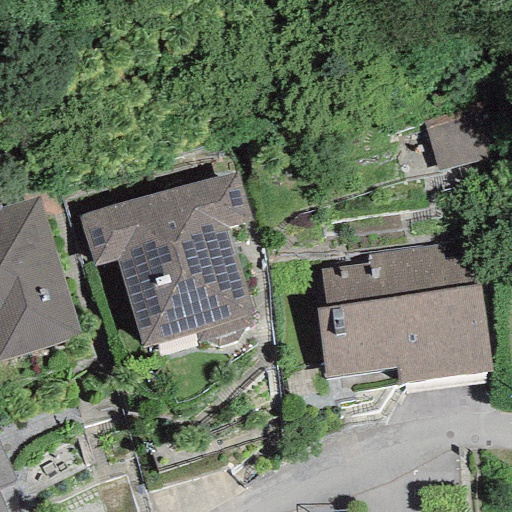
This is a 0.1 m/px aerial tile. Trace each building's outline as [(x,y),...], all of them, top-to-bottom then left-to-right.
[(486,108),(424,123),(436,171),(498,156),(486,108)] [(115,261),(142,349),(194,334),(197,344),(206,341),(216,347),(234,342),(242,327),(250,327),(245,315),(253,313),(227,229),(251,222),(237,173),(78,216),(94,267),(115,261)] [(0,360),(80,335),(38,198),(1,209),(0,206),(0,360)] [(324,380),(395,368),(398,385),(491,371),(473,239),(366,256),(368,264),(319,270),(325,308),(315,309),(324,380)] [(0,511),(5,511),(0,500),(0,487),(15,482),(0,447),(0,511)]
